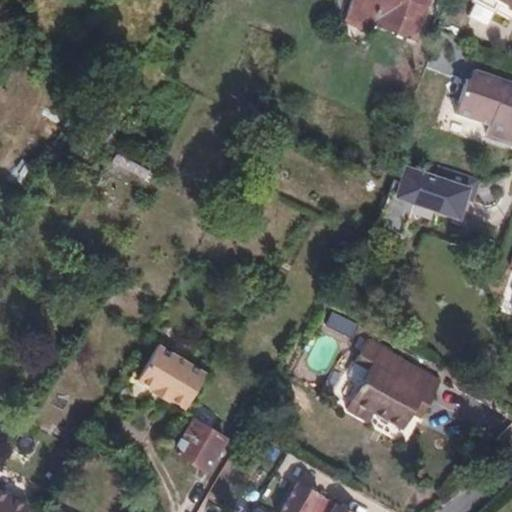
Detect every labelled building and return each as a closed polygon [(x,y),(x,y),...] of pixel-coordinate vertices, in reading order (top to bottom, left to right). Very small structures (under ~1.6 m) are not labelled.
[(428,0),(353,0),(345,24),(372,33),(375,25),(414,40),(428,0)] [(511,0),(469,0),(473,2),(492,13),(498,2),(511,9),(511,0)] [(485,26),(492,13),(473,2),(466,16),(485,26)] [(78,100),(99,64),(88,58),(87,60),(80,73),(72,67),(67,77),(75,81),(67,94),(78,100)] [(483,123),(480,132),(510,144),(511,137),(511,82),(484,72),(480,82),(465,76),(452,111),(467,117),(483,123)] [(464,126),(480,132),(483,123),(467,117),(464,126)] [(407,164),(393,178),(380,217),(400,224),(410,195),(460,212),(469,185),(407,164)] [(426,395),(435,400),(445,383),(373,342),(360,364),(373,371),(350,411),(371,423),(376,415),(405,431),(415,414),(424,420),(430,408),(421,403),(426,395)] [(156,343),(136,377),(151,387),(150,389),(166,398),(167,396),(183,406),(203,371),(156,343)] [(430,408),(435,400),(426,395),(421,403),(430,408)] [(224,437),(193,418),(173,452),(204,470),(224,437)] [(288,448),(246,423),(240,436),(280,460),(288,448)] [(2,463),(0,467),(0,511),(24,511),(29,505),(0,488),(0,484),(10,467),(2,463)] [(324,496),(302,483),(283,511),(352,511),(339,504),(339,505),(324,496)]
